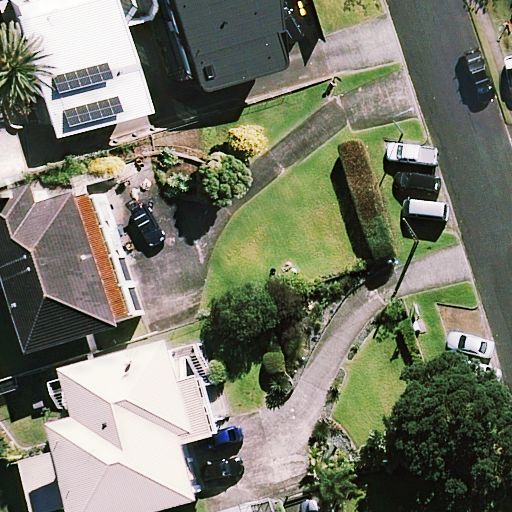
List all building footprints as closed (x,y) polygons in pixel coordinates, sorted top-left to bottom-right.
[(141,97),(108,0),(8,0),(50,128),(141,97)] [(275,52),(259,0),(169,0),(193,77),(275,52)] [(0,178),(26,170),(0,89),(0,178)] [(134,323),(93,186),(0,214),(0,262),(17,257),(45,350),(134,323)] [(72,419),(79,442),(25,456),(39,511),(48,511),(94,500),(97,511),(153,511),(218,495),(203,439),(233,431),(217,371),(200,376),(190,338),(84,366),(97,412),(72,419)]
